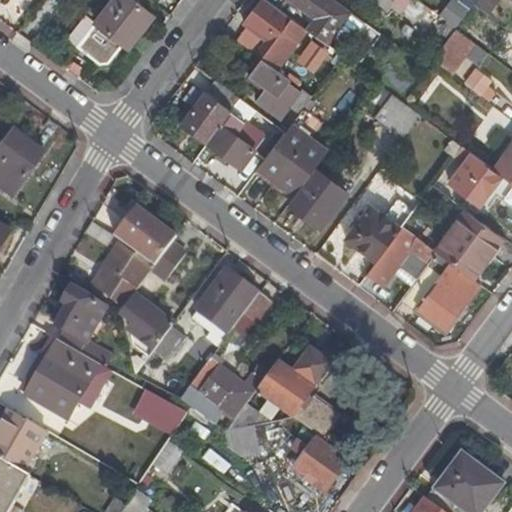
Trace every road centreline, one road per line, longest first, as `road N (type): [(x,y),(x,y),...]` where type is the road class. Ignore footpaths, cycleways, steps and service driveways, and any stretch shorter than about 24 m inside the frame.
road 1 (residential): [(452,388),(110,136)]
road 2 (residential): [(0,326),(110,136)]
road 3 (residential): [(110,136),(211,0)]
road 4 (residential): [(452,388),(363,511)]
road 5 (residential): [(110,136),(0,54)]
